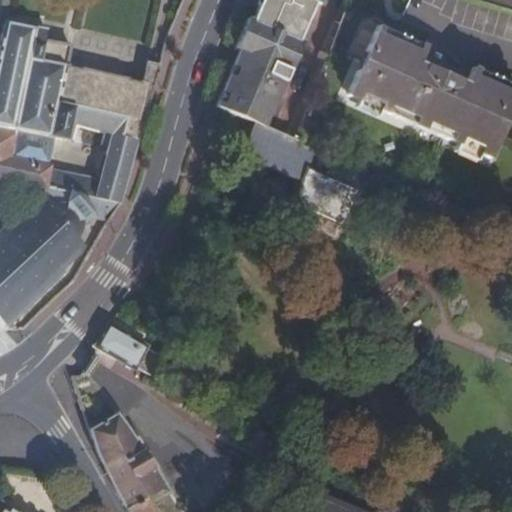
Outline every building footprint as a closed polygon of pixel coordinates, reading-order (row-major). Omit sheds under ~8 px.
[(262,0),(256,17),(302,38),(314,11),(290,0),(262,0)] [(290,0),(314,11),(319,0),(322,2),(323,0),(290,0)] [(255,121),(268,127),(292,68),(294,69),(306,40),(302,38),(256,17),(251,15),(238,44),(243,47),(218,105),(222,106),(255,121)] [(67,191),(71,174),(51,169),(52,166),(25,160),(13,147),(17,130),(19,131),(22,134),(32,136),(32,133),(69,139),(73,122),(114,132),(109,152),(107,151),(101,171),(104,172),(101,181),(97,197),(124,202),(160,66),(139,60),(134,79),(68,65),(72,44),(47,40),(49,29),(39,27),(39,28),(7,22),(0,53),(0,177),(46,187),(67,191)] [(381,27),(374,31),(365,51),(369,52),(361,72),(357,70),(348,90),(351,97),(357,100),(379,110),(457,143),(480,153),(485,155),(493,153),(501,132),(510,113),(511,108),(511,84),(472,67),(465,82),(418,62),(425,47),(381,27)] [(435,51),(425,47),(418,62),(465,82),(472,67),(462,62),(460,68),(432,57),(435,51)] [(379,110),(357,100),(354,107),(376,117),(379,110)] [(293,201),(342,223),(357,190),(308,168),(317,148),(268,127),(255,121),(241,154),(303,180),(293,201)] [(480,153),(457,143),(454,150),(477,160),(480,153)] [(71,174),(67,191),(82,194),(97,197),(101,181),(71,174)] [(0,322),(7,330),(22,315),(23,317),(26,314),(25,313),(36,302),(38,303),(40,301),(39,299),(50,288),(51,289),(53,287),(52,286),(66,273),(67,275),(69,272),(66,269),(82,252),(87,245),(79,236),(82,231),(84,227),(84,220),(98,218),(97,214),(95,209),(92,204),(88,199),(82,194),(67,191),(46,187),(44,193),(17,217),(16,215),(13,218),(15,220),(1,232),(0,230),(0,322)] [(111,322),(98,344),(97,345),(138,368),(139,367),(158,376),(165,355),(150,347),(152,345),(111,322)] [(156,511),(148,497),(167,486),(156,467),(118,413),(106,421),(100,412),(88,420),(98,450),(116,487),(129,511),(156,511)] [(363,511),(335,500),(321,494),(321,496),(317,495),(309,511),(363,511)] [(14,511),(0,502),(0,511),(14,511)]
